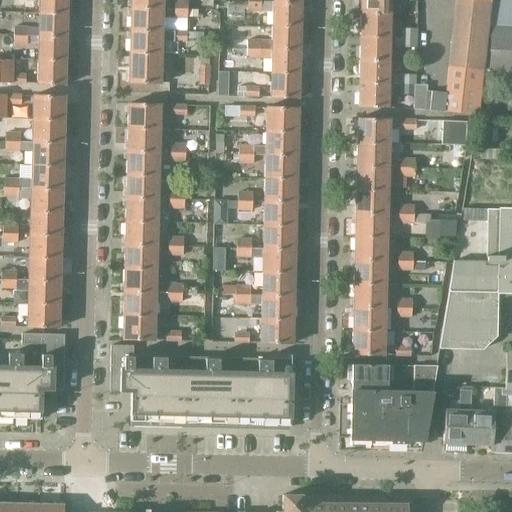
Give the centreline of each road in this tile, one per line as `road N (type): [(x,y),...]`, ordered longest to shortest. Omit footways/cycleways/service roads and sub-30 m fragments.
road 1 (residential): [(325,471),(333,0)]
road 2 (residential): [(95,0),(86,466)]
road 3 (residential): [(325,471),(86,466)]
road 4 (residential): [(511,474),(325,471)]
